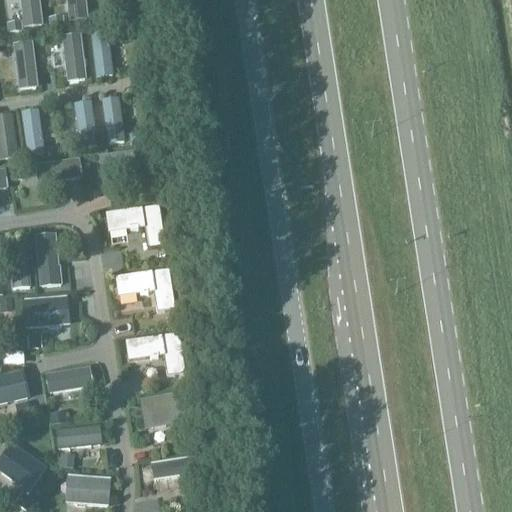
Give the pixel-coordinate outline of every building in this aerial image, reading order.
[(45,37),(39,0),(0,0),(0,2),(5,42),(43,37),(45,37)] [(80,0),(39,0),(45,37),(86,31),(80,0)] [(80,0),(86,31),(125,26),(121,0),(80,0)] [(125,26),(86,31),(93,88),(133,81),(125,26)] [(43,37),(52,95),(93,88),(86,31),(45,37),(43,37)] [(43,37),(5,42),(0,42),(0,103),(52,95),(43,37)] [(135,94),(95,100),(102,152),(142,146),(135,94)] [(102,152),(95,100),(55,107),(62,158),(102,152)] [(62,158),(55,107),(16,113),(23,163),(58,158),(62,158)] [(16,113),(0,115),(0,166),(23,163),(16,113)] [(79,213),(91,221),(151,213),(142,146),(102,152),(62,158),(58,158),(65,209),(79,213)] [(23,163),(0,166),(0,200),(3,219),(65,209),(58,158),(23,163)] [(151,213),(91,221),(102,242),(108,287),(170,280),(151,213)] [(42,226),(9,231),(15,301),(91,291),(86,257),(83,245),(77,236),(69,230),(56,226),(42,226)] [(0,232),(0,302),(15,301),(9,231),(0,232)] [(170,280),(108,287),(115,345),(185,335),(170,280)] [(91,291),(15,301),(23,354),(25,356),(25,359),(80,350),(86,348),(92,344),(94,339),(94,326),(91,291)] [(23,354),(15,301),(0,302),(0,375),(27,370),(25,356),(23,354)] [(185,335),(115,345),(123,402),(194,392),(185,335)] [(58,372),(41,380),(48,423),(110,417),(104,377),(101,369),(92,365),(58,372)] [(41,380),(27,370),(0,375),(0,435),(56,475),(48,423),(41,380)] [(194,392),(123,402),(131,450),(194,439),(202,438),(194,392)] [(56,475),(120,475),(110,417),(48,423),(56,475)] [(28,511),(38,500),(56,475),(0,435),(0,511),(28,511)] [(194,439),(131,450),(136,489),(136,507),(157,511),(191,511),(195,481),(194,439)] [(38,500),(55,511),(118,511),(119,508),(121,491),(120,475),(56,475),(38,500)] [(55,511),(38,500),(28,511),(55,511)]
